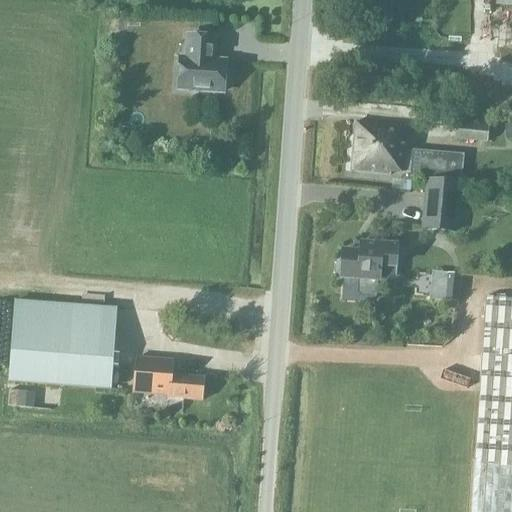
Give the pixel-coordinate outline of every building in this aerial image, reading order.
[(213,51),(215,37),(189,35),(186,65),(180,64),(178,88),(224,92),(224,86),(228,83),(229,79),(229,75),(229,71),(226,67),(226,62),(210,61),(211,53),(212,53),(213,53),(213,52),(213,51)] [(356,119),(356,124),(352,173),(392,177),(392,174),(404,175),(409,124),(356,119)] [(455,143),(489,145),(490,127),(456,125),(455,143)] [(413,178),(461,182),(463,159),(415,154),(413,178)] [(423,230),(455,233),(459,185),(427,182),(423,230)] [(339,262),(338,273),(343,277),(343,279),(358,280),(357,294),(362,298),(371,299),(376,295),(377,281),(378,281),(389,282),(394,278),(397,247),(362,245),(362,253),(345,253),(344,259),(339,262)] [(448,274),(445,301),(459,303),(462,276),(448,274)] [(511,511),(511,304),(487,303),(482,376),(472,511),(511,511)] [(9,383),(108,390),(115,310),(15,304),(9,383)] [(173,361),(157,360),(135,358),(132,391),(166,394),(166,398),(200,401),(202,378),(172,376),(173,361)] [(10,390),(8,406),(34,408),(35,393),(10,390)]
